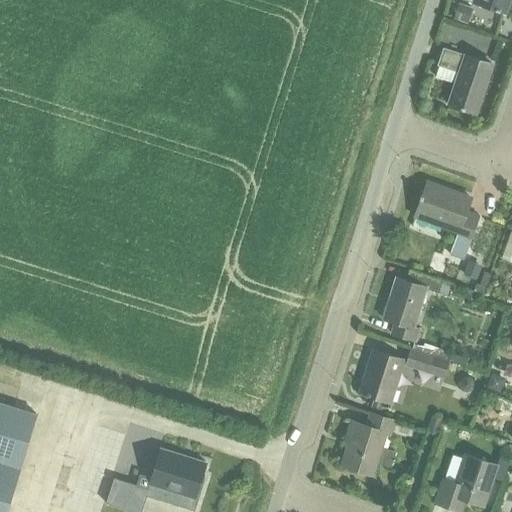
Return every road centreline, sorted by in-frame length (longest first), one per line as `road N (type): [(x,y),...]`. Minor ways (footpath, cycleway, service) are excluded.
road 1 (unclassified): [(281,488),(399,126)]
road 2 (unclassified): [(399,126),(438,0)]
